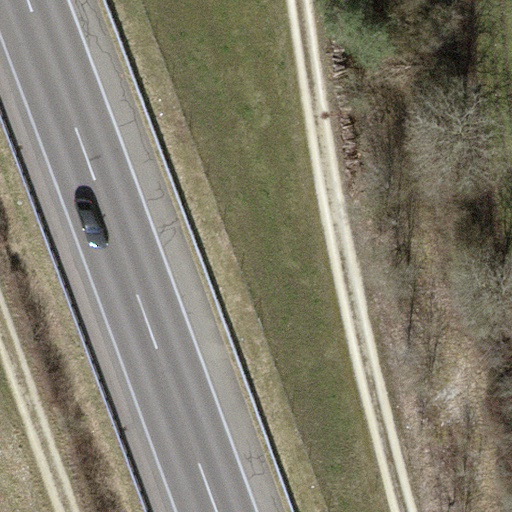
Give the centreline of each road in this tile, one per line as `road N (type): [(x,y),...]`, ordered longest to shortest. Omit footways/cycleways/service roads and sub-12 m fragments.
road 1 (trunk): [(28,0),(215,511)]
road 2 (track): [(411,511),(371,373),(311,0)]
